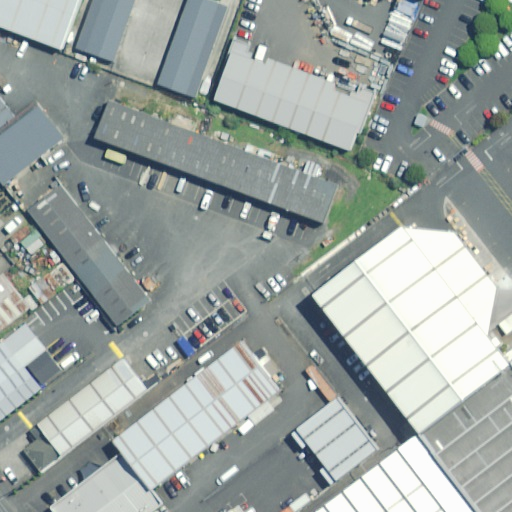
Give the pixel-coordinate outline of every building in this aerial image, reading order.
[(84,0),(0,0),(0,37),(65,60),(84,0)] [(94,0),(75,62),(108,72),(130,0),(94,0)] [(220,10),(194,0),(176,0),(143,88),(185,103),(220,10)] [(358,104),(224,53),(205,103),(339,154),(358,104)] [(371,178),(120,79),(95,142),(346,241),(371,178)] [(0,183),(55,141),(25,103),(6,119),(0,111),(0,183)] [(141,304),(49,186),(18,210),(111,328),(141,304)] [(410,440),(500,371),(478,342),(489,291),(445,237),(393,233),(303,302),(410,440)] [(0,327),(22,310),(0,282),(0,327)] [(0,417),(34,390),(0,348),(0,417)] [(271,396),(234,348),(107,446),(116,458),(46,511),(145,511),(156,504),(146,492),(271,396)] [(140,392),(115,361),(32,428),(57,458),(140,392)] [(511,361),(500,371),(511,386),(511,361)] [(511,511),(511,396),(500,381),(325,511),(511,511)] [(294,436),(304,450),(310,446),(325,466),(319,470),(331,486),(378,451),(340,401),(294,436)]
